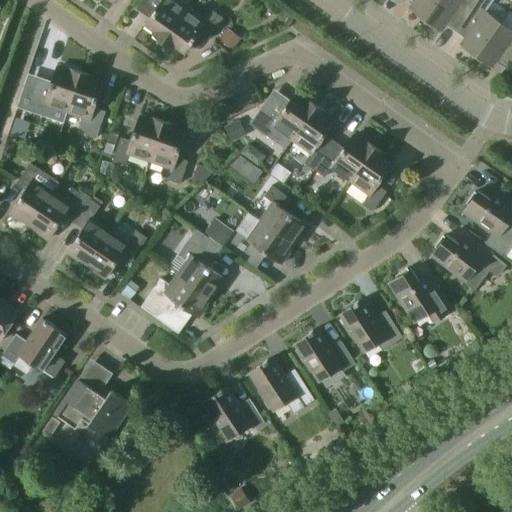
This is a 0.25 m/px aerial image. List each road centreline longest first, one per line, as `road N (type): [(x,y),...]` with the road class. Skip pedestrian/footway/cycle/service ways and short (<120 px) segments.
road 1 (residential): [(0,261),(161,369),(182,373),(395,243),(445,181),(431,150),(310,64),(279,60),(201,94),(169,95),(33,0)]
road 2 (residential): [(511,122),(473,112),(325,0)]
road 3 (secondary): [(511,398),(366,511)]
road 4 (secondary): [(399,511),(511,427)]
